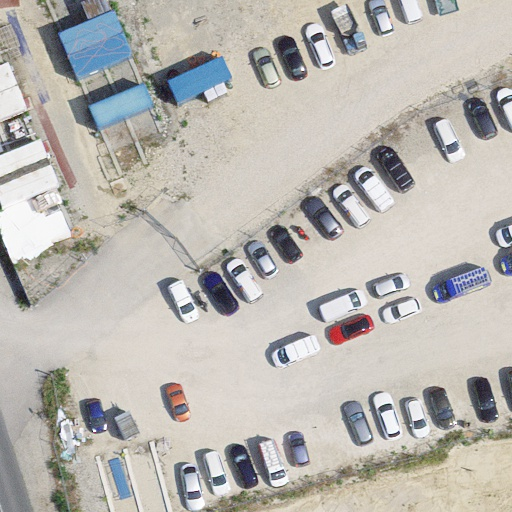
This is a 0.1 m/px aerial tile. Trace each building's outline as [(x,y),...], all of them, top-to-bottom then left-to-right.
[(150,0),(195,159),(491,77),(469,0),(150,0)] [(168,130),(156,83),(118,92),(110,61),(135,55),(125,14),(74,27),(103,146),(168,130)] [(0,117),(33,104),(14,57),(0,63),(0,117)] [(51,137),(0,152),(0,186),(5,204),(66,185),(51,137)] [(440,511),(370,261),(195,309),(251,511),(440,511)] [(100,453),(113,511),(184,511),(168,438),(100,453)]
